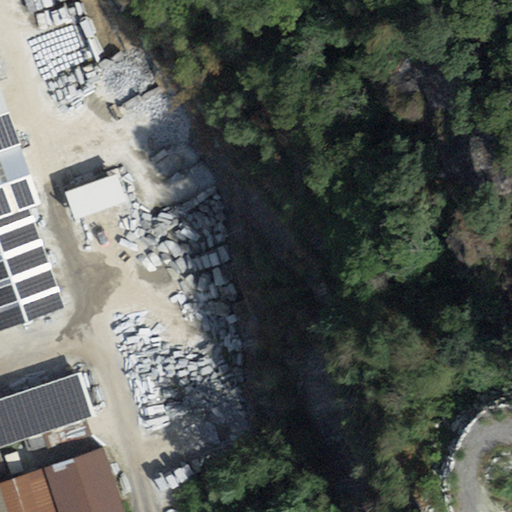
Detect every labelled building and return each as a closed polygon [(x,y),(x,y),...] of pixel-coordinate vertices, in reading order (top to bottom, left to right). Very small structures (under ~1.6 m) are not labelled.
[(79,214),(132,196),(122,168),(69,187),(79,214)] [(0,320),(57,300),(22,203),(0,211),(0,320)] [(0,437),(14,433),(43,425),(69,417),(88,411),(75,372),(0,397),(0,437)] [(38,431),(24,436),(27,447),(42,442),(38,431)] [(6,477),(0,478),(0,511),(122,511),(100,445),(6,477)]
